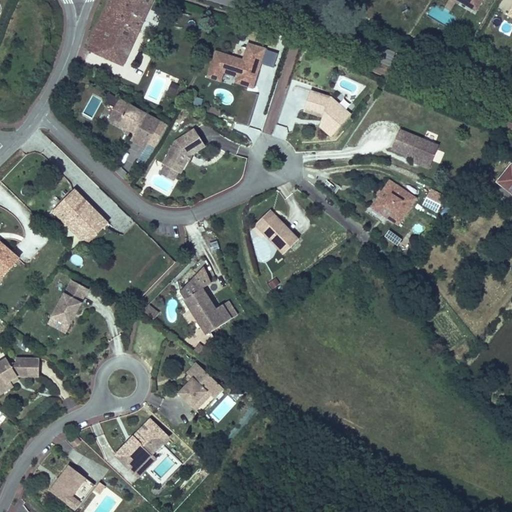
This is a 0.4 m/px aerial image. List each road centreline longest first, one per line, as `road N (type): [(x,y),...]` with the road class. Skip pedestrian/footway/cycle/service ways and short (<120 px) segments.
road 1 (secondary): [(234,0),(511,107)]
road 2 (residential): [(38,113),(130,203),(160,217),(193,216),(259,177)]
road 3 (residential): [(0,507),(41,439),(103,398)]
road 4 (residential): [(116,405),(141,392),(132,366),(104,370),(103,398)]
